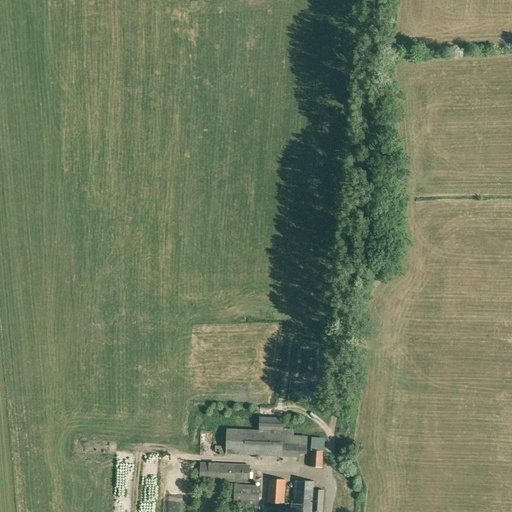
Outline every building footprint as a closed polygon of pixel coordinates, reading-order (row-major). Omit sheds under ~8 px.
[(226,453),(298,457),(298,445),(299,435),(291,435),(291,429),(284,428),(284,430),(283,430),(283,418),(260,417),(260,430),(227,428),(228,423),(221,423),(220,425),(217,425),(216,428),(216,431),(226,432),(225,446),(215,446),(215,452),(219,452),(226,451),(226,453)] [(309,467),(322,468),(323,451),(324,438),(311,437),(310,450),(309,467)] [(89,460),(88,477),(97,477),(97,461),(89,460)] [(199,479),(249,482),(249,465),(200,463),(199,479)] [(268,502),(284,503),(285,479),(269,478),(268,502)] [(312,511),(322,511),(324,490),(314,489),(315,481),(295,480),(293,501),(292,501),(291,510),(278,509),(277,511),(312,511)] [(234,503),(259,504),(260,486),(235,485),(234,503)] [(108,511),(108,488),(95,488),(95,510),(108,511)]
